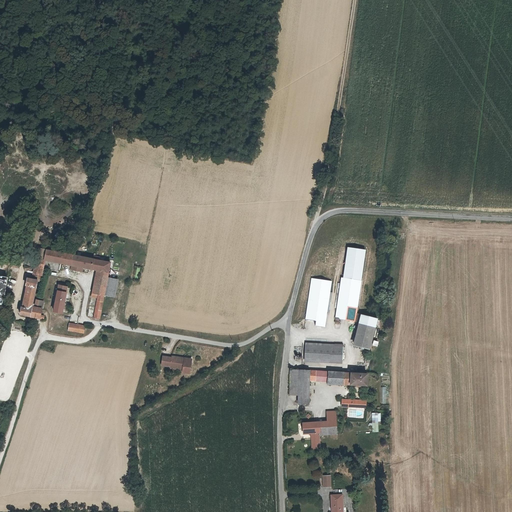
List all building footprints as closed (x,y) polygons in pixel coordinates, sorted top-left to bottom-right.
[(31,280),(38,283),(41,284),(44,270),(46,261),(47,254),(48,251),(36,249),(33,269),(32,273),(33,274),(32,275),(31,280)] [(46,261),(62,264),(73,266),(84,268),(95,271),(108,273),(110,263),(98,260),(95,260),(93,259),(86,258),(83,257),(81,257),(72,255),(48,251),(47,254),(46,261)] [(61,273),(62,264),(46,261),(44,270),(61,273)] [(105,296),(108,273),(95,271),(92,294),(105,296)] [(108,273),(105,296),(115,297),(119,275),(108,273)] [(304,319),(315,321),(314,326),(322,327),(330,281),(311,278),(304,319)] [(360,281),(342,278),(334,324),(338,324),(339,320),(354,322),(360,281)] [(20,316),(32,318),(35,302),(38,283),(31,280),(26,279),(25,287),(27,288),(24,309),(21,309),(20,316)] [(67,287),(59,286),(54,312),(62,314),(67,287)] [(104,299),(98,298),(97,300),(99,301),(97,314),(95,314),(95,318),(101,319),(104,299)] [(35,302),(32,318),(44,320),(44,318),(41,317),(43,310),(37,308),(38,302),(35,302)] [(84,331),(85,326),(70,323),(69,330),(84,333),(84,331)] [(374,328),(356,323),(350,347),(369,351),(374,328)] [(342,345),(305,343),(304,360),(341,362),(342,345)] [(185,360),(185,358),(173,356),(172,358),(163,357),(162,366),(172,367),(171,368),(183,370),(183,372),(190,373),(192,362),(185,360)] [(299,394),(299,369),(289,369),(289,393),(299,394)] [(317,380),(317,370),(299,369),(299,394),(299,403),(310,403),(310,380),(317,380)] [(317,380),(327,381),(328,371),(317,370),(317,380)] [(328,371),(327,381),(327,383),(367,386),(367,373),(328,371)] [(358,407),(358,399),(344,398),(343,406),(358,407)] [(378,431),(378,421),(381,421),(380,412),(371,412),(372,431),(378,431)] [(321,421),(305,422),(305,432),(313,432),(320,432),(321,431),(321,421)] [(332,421),(321,421),(321,431),(321,433),(340,433),(340,421),(332,421)] [(347,511),(347,496),(337,497),(336,511),(347,511)]
